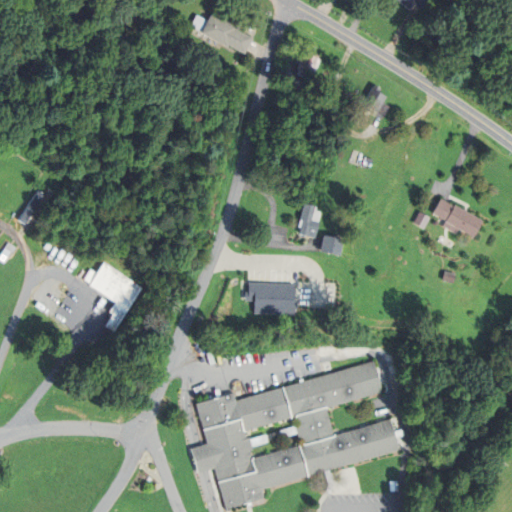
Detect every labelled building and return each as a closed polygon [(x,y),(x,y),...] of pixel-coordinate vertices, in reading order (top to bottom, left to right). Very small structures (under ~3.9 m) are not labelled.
[(190,24),(229,45),(229,43),(246,52),(254,36),(237,27),(238,25),(212,11),(207,20),(196,14),(190,24)] [(299,69),(297,68),(305,50),(322,58),(314,76),(312,75),(310,80),(297,74),(299,69)] [(360,105),(375,82),(383,87),(381,90),(388,94),(384,101),(391,106),(384,117),(370,108),(368,110),(360,105)] [(289,94),(292,86),(306,91),(303,99),(289,94)] [(363,163),(366,155),(374,158),(371,165),(363,163)] [(16,221),(36,190),(44,195),(24,225),(16,221)] [(433,212),(441,197),(455,204),(456,203),(484,219),(475,236),(459,227),(456,232),(442,225),(446,219),(433,212)] [(300,232),(302,227),(298,226),(305,202),(317,205),(316,209),(322,210),(315,236),(300,232)] [(322,249),(326,233),(345,238),(340,254),(322,249)] [(365,245),(369,238),(381,245),(377,252),(365,245)] [(0,260),(0,253),(6,243),(15,248),(11,253),(9,252),(3,262),(0,260)] [(86,285),(113,303),(106,312),(110,314),(102,326),(111,332),(141,288),(102,262),(86,285)] [(254,312),(254,300),(246,299),(246,290),(249,291),(249,282),(295,283),(294,314),(254,312)] [(375,307),(379,290),(402,296),(398,313),(375,307)] [(333,482),(330,469),(399,449),(396,436),(402,434),(401,428),(394,430),(391,418),(334,434),(326,406),(382,391),(373,360),(304,380),(303,378),(300,379),(300,381),(235,399),(233,392),(221,395),(219,388),(215,389),(217,396),(195,402),(207,442),(189,447),(196,473),(213,468),(225,508),(247,502),(248,506),(252,504),(251,501),(263,497),(261,488),(324,470),(328,484),(326,491),(331,493),(333,482)]
